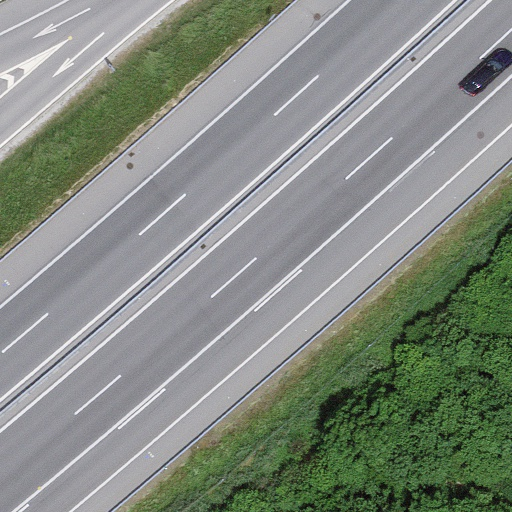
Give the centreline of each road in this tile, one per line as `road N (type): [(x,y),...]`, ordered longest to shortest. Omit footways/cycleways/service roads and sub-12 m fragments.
road 1 (motorway): [(0,478),(511,28)]
road 2 (motorway): [(398,0),(0,353)]
